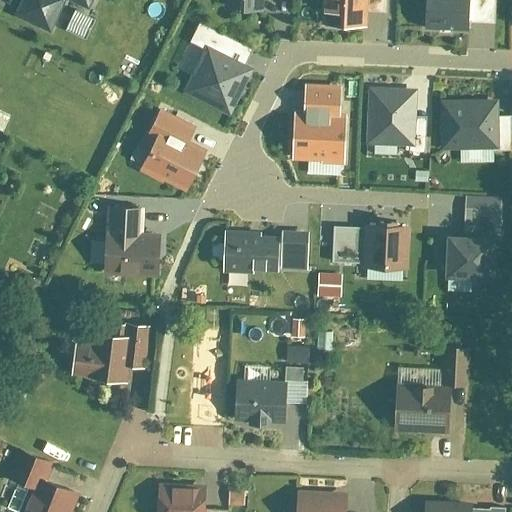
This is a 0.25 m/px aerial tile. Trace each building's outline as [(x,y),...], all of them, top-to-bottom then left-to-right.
[(96,0),(22,0),(15,16),(55,35),(71,1),(92,10),(96,0)] [(260,0),(222,0),(221,13),(259,16),(260,0)] [(320,0),(318,29),(364,32),(365,12),(365,0),(320,0)] [(365,0),(365,12),(380,13),(381,0),(365,0)] [(467,0),(425,0),(423,31),(464,34),(467,0)] [(253,70),(204,46),(181,93),(230,117),(253,70)] [(293,105),(290,159),(347,163),(351,110),(341,109),(343,84),(306,82),(304,105),(293,105)] [(417,90),(366,89),(364,147),(415,149),(417,90)] [(497,102),(437,102),(438,152),(497,152),(497,102)] [(0,109),(0,127),(3,129),(10,115),(0,109)] [(161,131),(184,143),(191,129),(159,112),(146,138),(155,143),(161,131)] [(183,194),(204,153),(184,143),(161,131),(155,143),(140,173),(183,194)] [(111,233),(143,234),(144,211),(112,209),(111,233)] [(464,210),(463,238),(497,240),(499,211),(464,210)] [(363,264),(408,267),(411,220),(364,217),(364,223),(334,222),(332,257),(363,259),(363,264)] [(281,233),(222,231),(221,274),(279,276),(279,268),(281,233)] [(111,233),(104,233),(103,273),(158,275),(158,268),(160,235),(143,234),(111,233)] [(308,234),(281,233),(279,268),(306,269),(308,234)] [(463,238),(446,237),(444,281),(495,283),(497,240),(463,238)] [(318,271),(318,295),(342,295),(342,271),(318,271)] [(128,387),(130,368),(149,371),(155,327),(125,323),(124,336),(92,331),(86,381),(128,387)] [(287,362),(309,362),(309,344),(287,344),(287,362)] [(445,345),(443,385),(398,382),(396,430),(450,433),(453,386),(475,387),(477,347),(445,345)] [(240,418),(250,418),(250,426),(283,426),(283,421),(291,421),(291,407),(308,407),(309,383),(304,383),(304,366),(282,366),(282,382),(241,382),(240,418)] [(48,511),(60,484),(51,480),(57,464),(21,450),(9,478),(19,482),(6,511),(48,511)] [(208,511),(209,488),(160,486),(159,511),(208,511)] [(230,487),(230,503),(244,503),(244,487),(230,487)] [(295,511),(355,511),(355,492),(295,492),(295,511)] [(503,511),(504,510),(476,509),(476,504),(425,502),(424,511),(503,511)]
